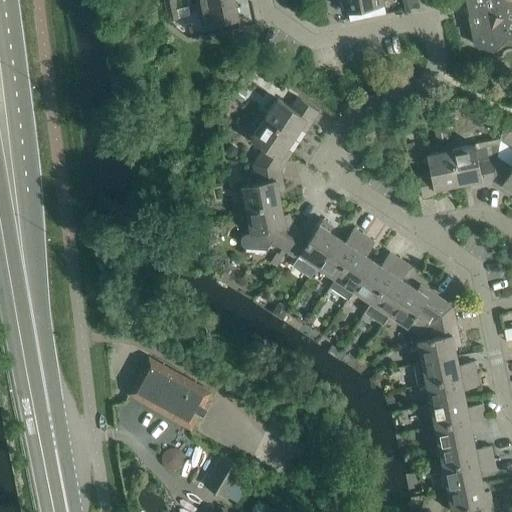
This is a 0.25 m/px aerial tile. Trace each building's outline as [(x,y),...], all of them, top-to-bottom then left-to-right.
[(175,0),(165,0),(167,11),(177,9),(175,0)] [(203,27),(239,19),(234,0),(219,0),(198,4),(203,27)] [(345,0),(348,13),(384,6),(382,0),(345,0)] [(511,0),(464,0),(468,17),(470,27),(471,26),(474,45),(494,51),(508,39),(511,39),(511,0)] [(169,21),(179,19),(177,9),(167,11),(169,21)] [(290,108),(277,99),(264,119),(293,139),(300,129),(305,133),(319,112),(297,97),(290,108)] [(280,170),(292,152),(287,149),(293,139),(264,119),(250,140),(263,148),(252,164),(280,170)] [(433,126),(436,141),(448,139),(445,123),(433,126)] [(406,153),(415,151),(413,142),(404,144),(406,153)] [(235,156),(238,152),(237,147),(232,144),(228,145),(225,150),(226,155),(231,157),(235,156)] [(475,145),(451,150),(458,185),(469,183),(471,189),(491,185),(497,157),(491,158),(488,146),(475,149),(475,145)] [(447,193),(446,187),(458,185),(451,150),(427,155),(430,170),(417,173),(423,198),(447,193)] [(508,196),(511,191),(511,167),(497,157),(491,185),(508,196)] [(284,190),(280,170),(252,164),(256,183),(241,186),(246,210),(281,203),(278,192),(284,190)] [(278,264),(286,252),(301,230),(291,224),(289,214),(283,215),(281,203),(246,210),(250,233),(245,234),(241,239),(243,245),(246,248),(267,250),(272,242),(283,249),(280,254),(277,252),(270,262),(276,267),(278,264)] [(286,252),(278,264),(293,275),(297,268),(310,277),(317,267),(337,237),(329,232),(333,227),(322,220),(311,237),(301,230),(286,252)] [(353,229),(345,242),(337,237),(317,267),(335,279),(364,236),(353,229)] [(366,256),(375,243),(364,236),(335,279),(330,287),(348,299),(353,291),(373,261),(366,256)] [(389,253),(381,266),(373,261),(353,291),(371,303),(400,260),(389,253)] [(371,303),(364,313),(382,325),(389,315),(409,285),(402,280),(411,267),(400,260),(371,303)] [(409,285),(389,315),(415,332),(453,307),(420,285),(417,290),(409,285)] [(272,313),(282,319),(289,308),(279,302),(272,313)] [(453,307),(415,332),(421,363),(456,356),(455,346),(460,345),(453,307)] [(307,312),(304,317),(306,323),(312,323),(316,318),(313,313),(307,312)] [(456,356),(421,363),(413,364),(418,385),(425,384),(476,374),(474,361),(458,364),(456,356)] [(148,358),(128,394),(191,429),(211,393),(148,358)] [(375,372),(369,379),(375,385),(382,379),(375,372)] [(463,389),(479,386),(476,374),(425,384),(430,405),(465,398),(463,389)] [(482,404),(467,407),(465,398),(430,405),(434,426),(485,416),(482,404)] [(472,432),(487,428),(485,416),(434,426),(438,447),(473,440),(472,432)] [(491,446),(475,449),(473,440),(438,447),(442,467),(493,458),(491,446)] [(222,454),(204,485),(226,498),(244,467),(222,454)] [(480,474),(496,471),(493,458),(442,467),(447,490),(482,483),(480,474)] [(494,511),(490,491),(484,492),(482,483),(447,490),(451,511),(467,508),(467,511),(494,511)] [(258,498),(250,511),(281,511),(282,511),(258,498)]
